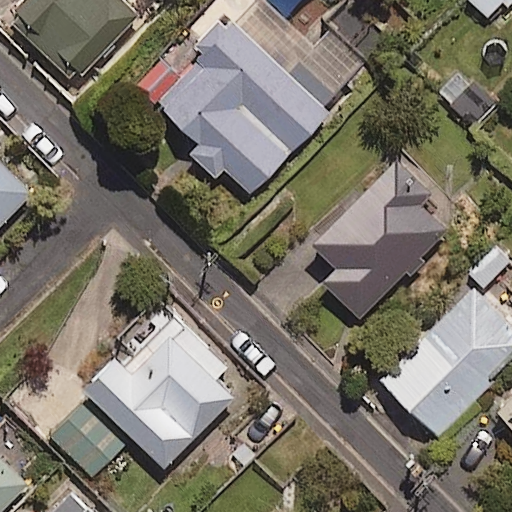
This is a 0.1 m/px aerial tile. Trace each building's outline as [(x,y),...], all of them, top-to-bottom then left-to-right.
[(74,74),(143,10),(133,0),(12,0),(9,3),(74,74)] [(322,111),(212,2),(182,33),(194,44),(148,91),(191,133),(180,144),(207,171),(217,161),(245,189),(322,111)] [(496,107),(455,68),(435,89),(477,128),(496,107)] [(0,217),(40,178),(0,138),(0,217)] [(418,187),(383,153),(306,231),(332,256),(317,271),(358,311),(442,225),(411,195),(418,187)] [(492,240),(464,268),(482,286),(510,259),(492,240)] [(372,369),(435,433),(491,378),(487,374),(511,349),(511,323),(467,277),(372,369)] [(115,338),(82,370),(164,457),(249,377),(178,303),(128,351),(115,338)] [(511,381),(491,403),(511,424),(511,381)] [(128,438),(88,393),(51,425),(91,471),(128,438)] [(0,508),(35,475),(0,438),(0,508)] [(103,511),(75,482),(41,511),(103,511)]
